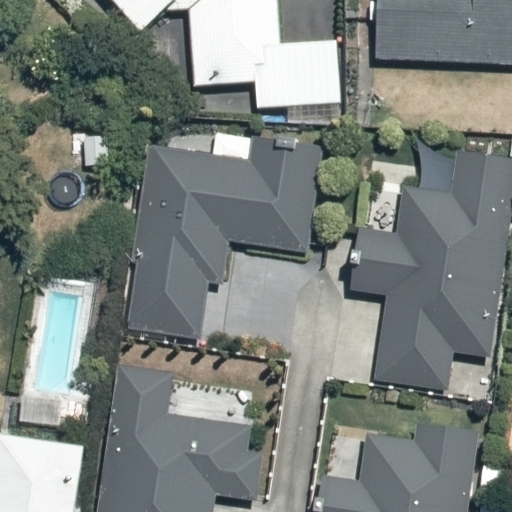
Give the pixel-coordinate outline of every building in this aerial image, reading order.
[(112,0),(146,41),(177,16),(193,17),(198,88),(257,84),(259,115),(322,111),(323,125),(349,123),(344,37),(289,40),(286,0),(112,0)] [(511,0),(383,0),(383,63),(511,65),(511,0)] [(257,160),(157,146),(134,336),(206,345),(214,278),(231,280),(235,242),(318,252),(331,149),(259,140),(257,160)] [(403,232),(363,228),(357,294),(389,297),(381,384),(456,390),(459,353),(495,356),(511,258),(511,162),(435,152),(430,189),(409,186),(403,232)] [(179,371),(127,364),(104,511),(217,511),(219,497),(265,501),(273,427),(175,418),(179,371)] [(365,482),(324,478),(321,511),(474,511),(480,432),(424,429),(424,439),(368,436),(365,482)]
